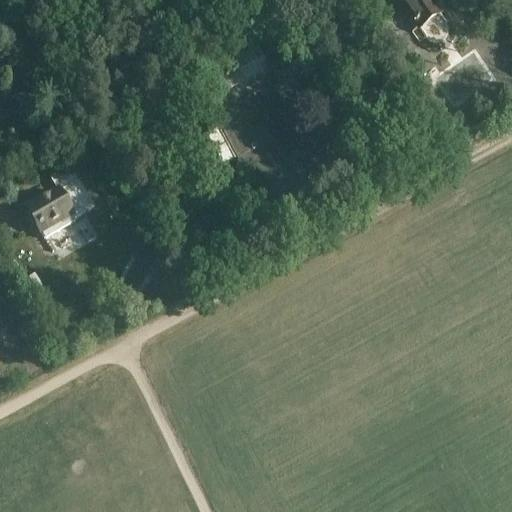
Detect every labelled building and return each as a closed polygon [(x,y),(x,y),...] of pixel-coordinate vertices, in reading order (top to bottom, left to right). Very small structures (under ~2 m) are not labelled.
[(413,29),(415,32),(421,29),(418,25),(436,13),(427,0),(423,0),(387,0),(393,8),(399,4),(415,27),(413,29)] [(271,90),(276,98),(286,115),(308,102),(294,76),(271,90)] [(320,185),(286,142),(280,147),(275,141),(277,140),(254,98),(240,106),(236,100),(213,112),(222,128),(220,129),(220,128),(218,128),(238,164),(234,180),(235,180),(237,171),(247,172),(254,168),(284,205),(310,183),(305,177),(309,173),(319,186),(320,185)] [(193,128),(211,159),(224,151),(206,120),(193,128)] [(78,183),(28,213),(28,214),(32,212),(40,224),(36,226),(45,242),(75,224),(74,222),(94,210),(78,183)]
